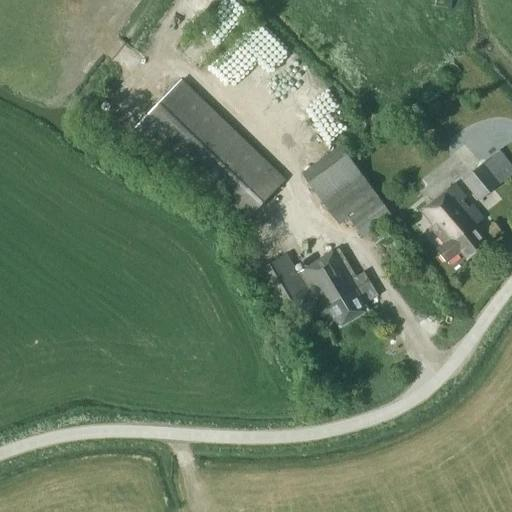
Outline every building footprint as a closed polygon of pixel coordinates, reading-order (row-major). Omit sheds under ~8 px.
[(240,228),(285,180),(181,80),(135,128),(240,228)] [(461,181),(479,201),(511,174),(511,166),(499,150),(461,181)] [(338,223),(348,217),(363,237),(390,216),(377,196),(354,164),(315,192),(338,223)] [(468,260),(490,243),(475,226),(484,219),(471,204),(467,208),(462,201),(466,198),(454,184),(420,212),(432,226),(429,228),(443,245),(437,250),(447,263),(450,260),(452,262),(458,257),(456,255),(460,251),(468,260)] [(495,224),(486,230),(492,237),(501,231),(495,224)] [(340,327),(368,310),(364,304),(378,295),(363,272),(356,276),(338,248),(297,273),(286,255),(254,275),(287,328),(316,310),(326,327),(337,320),(340,327)]
